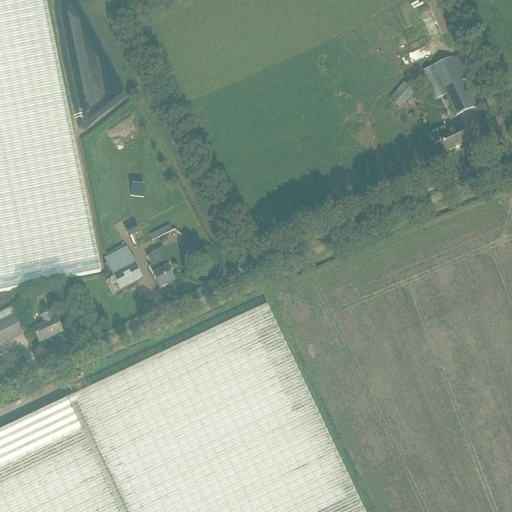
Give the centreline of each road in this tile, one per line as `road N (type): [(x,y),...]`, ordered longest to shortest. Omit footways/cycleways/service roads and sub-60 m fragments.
road 1 (unclassified): [(0,388),(511,169)]
road 2 (track): [(444,0),(511,144)]
